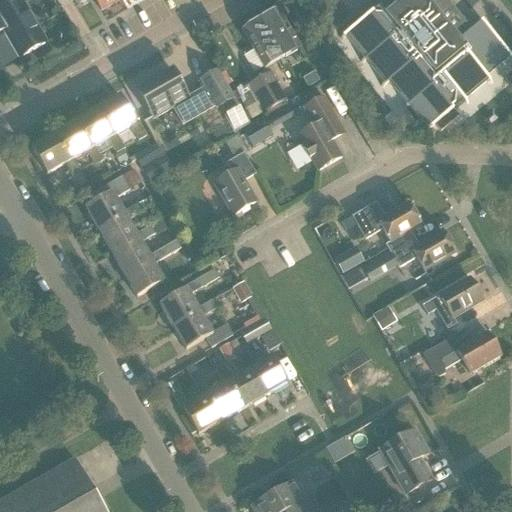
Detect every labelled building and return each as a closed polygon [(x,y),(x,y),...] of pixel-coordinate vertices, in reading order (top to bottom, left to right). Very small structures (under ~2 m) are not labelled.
[(46,44),(20,0),(0,11),(0,33),(2,32),(19,60),(46,44)] [(121,0),(93,0),(101,12),(121,0)] [(511,59),(479,20),(478,20),(481,24),(471,32),(444,0),(385,0),(379,6),(382,10),(375,17),(371,13),(340,39),(341,41),(345,38),(364,61),(360,64),(361,65),(365,62),(384,85),(380,88),(381,89),(388,83),(407,106),(403,109),(404,110),(408,107),(427,130),(423,133),(424,134),(463,101),(467,105),(468,104),(465,100),(488,81),(491,85),(492,84),(486,77),(509,58),(511,61),(511,59)] [(282,59),(299,49),(277,11),(260,21),(282,59)] [(282,59),(260,21),(242,32),(264,69),(276,62),(281,70),(287,67),(282,59)] [(247,127),(231,100),(233,100),(217,72),(200,81),(205,89),(188,99),(172,72),(137,92),(153,120),(172,109),(182,126),(215,107),(216,109),(224,105),(228,113),(226,115),(226,116),(223,117),(234,134),(247,127)] [(285,101),(269,74),(248,86),(236,94),(245,111),(259,104),(264,114),(267,118),(288,106),(285,101)] [(97,111),(112,138),(115,136),(129,128),(138,142),(146,138),(137,122),(134,124),(119,98),(97,111)] [(332,143),(344,136),(338,124),(323,99),(303,110),(314,128),(297,138),(304,150),(302,151),(308,161),(310,160),(317,173),(341,159),(332,143)] [(91,150),(93,149),(107,141),(116,155),(124,150),(115,136),(112,138),(97,111),(75,124),(91,150)] [(272,138),(263,121),(242,132),(251,149),(272,138)] [(102,163),(93,149),(91,150),(75,124),(54,136),(69,163),(72,161),(86,153),(94,167),(102,163)] [(72,161),(69,163),(54,136),(31,149),(47,176),(64,166),(73,180),(70,182),(75,191),(86,185),(72,161)] [(256,204),(244,182),(255,176),(243,155),(244,154),(234,137),(224,143),(234,160),(226,165),(232,175),(213,186),(232,218),(256,204)] [(135,160),(140,170),(161,157),(156,148),(135,160)] [(125,217),(123,214),(115,200),(129,192),(141,185),(133,172),(121,178),(92,195),(97,203),(85,210),(98,232),(125,217)] [(136,236),(128,222),(142,214),(141,213),(150,208),(145,201),(137,206),(123,214),(125,217),(98,232),(110,254),(137,239),(136,236)] [(382,231),(389,244),(390,245),(410,234),(421,227),(408,204),(384,218),(375,204),(351,218),(364,241),(382,231)] [(110,254),(123,276),(150,261),(148,258),(140,244),(154,236),(155,237),(166,231),(160,222),(150,228),(136,236),(137,239),(110,254)] [(389,244),(385,246),(389,253),(361,269),(369,284),(397,268),(399,270),(416,260),(424,274),(455,255),(442,233),(418,247),(410,234),(390,245),(389,244)] [(123,276),(136,299),(163,283),(153,266),(167,258),(162,250),(148,258),(150,261),(123,276)] [(197,310),(189,296),(219,279),(214,271),(183,289),(185,292),(159,307),(172,329),(199,313),(197,310)] [(482,303),(469,280),(421,308),(427,317),(435,312),(446,332),(457,326),(453,320),(482,303)] [(232,291),(241,306),(253,299),(244,284),(232,291)] [(197,310),(199,313),(172,329),(185,351),(205,340),(211,350),(232,337),(226,327),(211,335),(202,318),(216,310),(211,302),(197,310)] [(373,319),(381,332),(397,323),(389,310),(373,319)] [(239,333),(247,347),(272,333),(264,319),(239,333)] [(469,375),(500,357),(487,334),(455,353),(448,341),(422,356),(435,377),(438,379),(445,376),(444,371),(461,361),(469,375)] [(264,398),(286,385),(271,358),(253,368),(245,354),(237,359),(245,373),(248,371),(264,398)] [(242,411),(264,398),(248,371),(245,373),(231,381),(223,367),(215,372),(223,386),(226,384),(242,411)] [(372,371),(347,380),(352,395),(378,386),(372,371)] [(226,384),(223,386),(209,394),(201,380),(193,384),(201,399),(204,397),(220,424),(242,411),(226,384)] [(170,398),(177,394),(171,384),(164,388),(170,398)] [(204,397),(201,399),(187,407),(179,393),(171,397),(180,412),(183,411),(198,437),(220,424),(204,397)] [(419,461),(427,456),(413,431),(379,452),(405,496),(431,481),(419,461)] [(103,511),(74,460),(0,503),(0,511),(103,511)] [(312,511),(295,482),(250,508),(252,511),(312,511)]
